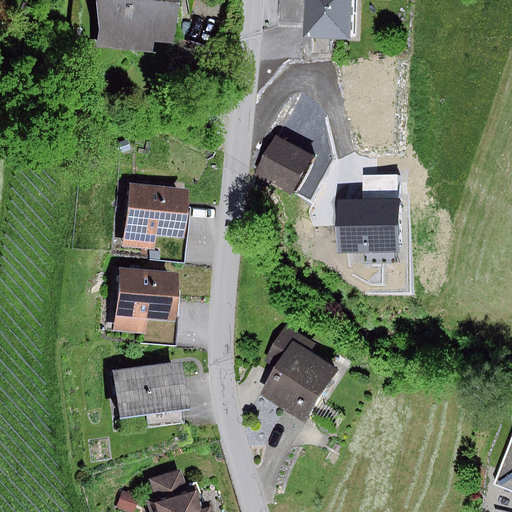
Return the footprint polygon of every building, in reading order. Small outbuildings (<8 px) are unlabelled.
[(166,0),(98,0),(95,44),(162,51),(166,0)] [(284,0),(285,21),(308,21),(307,0),(284,0)] [(359,0),(309,0),(308,37),(358,39),(359,0)] [(307,151),(282,137),(262,174),(286,188),(307,151)] [(187,191),(127,185),(120,251),(150,254),(152,238),(182,242),(187,191)] [(176,273),(115,270),(112,333),(143,335),(143,320),(174,321),(176,273)] [(306,345),(285,333),(266,365),(280,373),(262,402),(311,430),(343,376),(302,352),(306,345)] [(175,366),(112,374),(119,423),(181,414),(175,366)] [(511,442),(497,485),(511,490),(511,442)] [(180,474),(150,482),(155,502),(146,505),(147,511),(205,511),(205,508),(197,511),(195,511),(192,492),(185,496),(180,474)] [(122,492),(116,508),(128,511),(133,511),(138,498),(122,492)]
